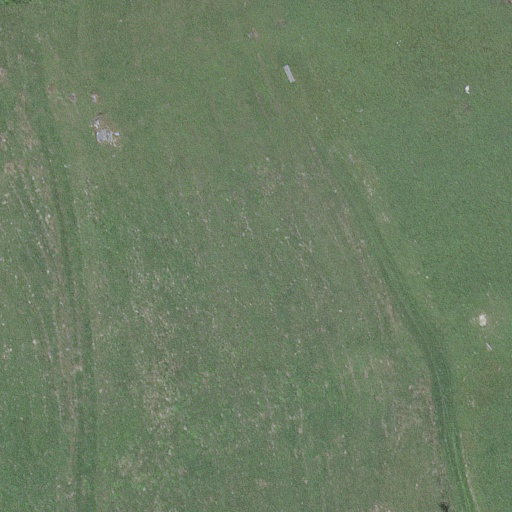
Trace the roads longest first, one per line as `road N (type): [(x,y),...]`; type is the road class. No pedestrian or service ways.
road 1 (track): [(82,511),(84,378),(73,252),(33,68)]
road 2 (track): [(471,511),(429,346),(340,170)]
